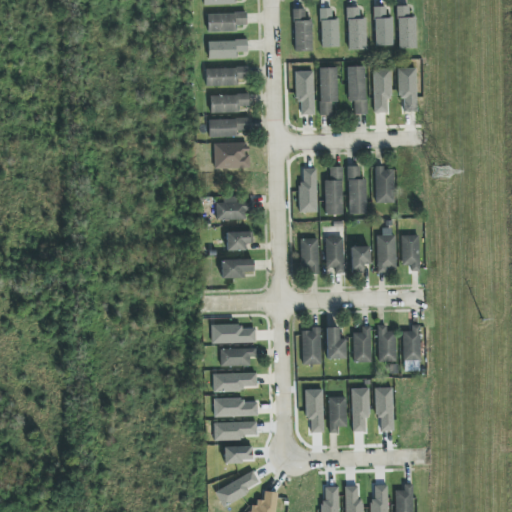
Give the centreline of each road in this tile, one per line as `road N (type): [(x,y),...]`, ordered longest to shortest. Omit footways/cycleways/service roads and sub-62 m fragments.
road 1 (residential): [(286,463),(270,0)]
road 2 (residential): [(203,305),(420,300)]
road 3 (residential): [(276,145),(421,140)]
road 4 (residential): [(286,463),(427,458)]
